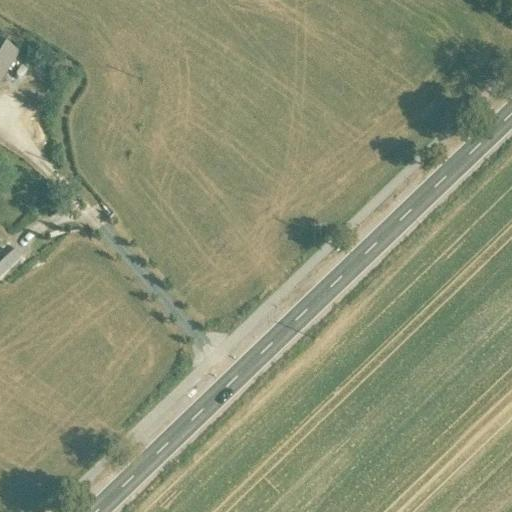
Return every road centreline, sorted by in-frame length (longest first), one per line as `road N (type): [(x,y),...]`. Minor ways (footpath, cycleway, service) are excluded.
road 1 (secondary): [(96,511),(511,114)]
road 2 (track): [(0,124),(86,195),(212,359),(241,372)]
